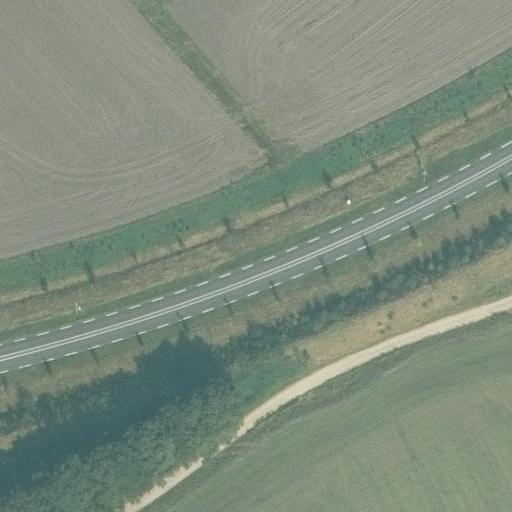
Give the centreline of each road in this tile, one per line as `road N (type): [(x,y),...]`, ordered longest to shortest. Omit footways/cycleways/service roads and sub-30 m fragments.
road 1 (primary): [(0,358),(144,318),(297,262),(511,155)]
road 2 (track): [(511,301),(294,396),(128,511)]
road 3 (track): [(282,166),(141,0)]
